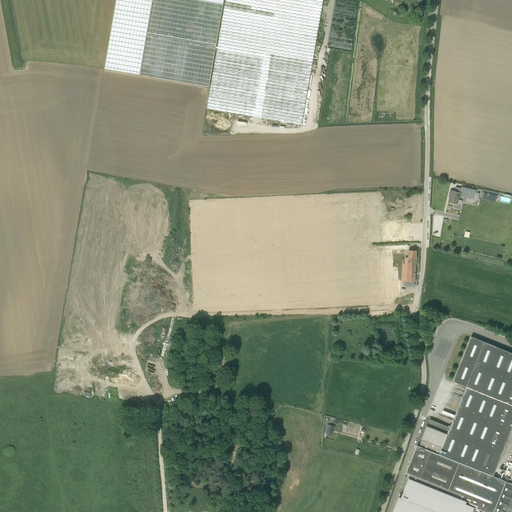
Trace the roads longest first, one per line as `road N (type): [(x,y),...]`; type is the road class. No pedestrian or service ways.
road 1 (unclassified): [(382,511),(423,377),(415,306),(436,0)]
road 2 (track): [(415,306),(167,314),(134,335),(132,351),(157,404),(164,511)]
